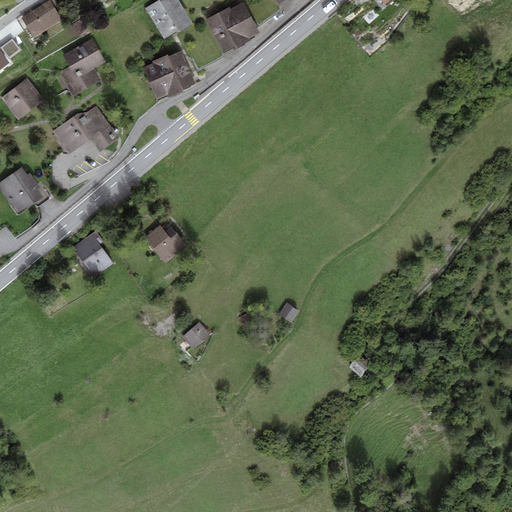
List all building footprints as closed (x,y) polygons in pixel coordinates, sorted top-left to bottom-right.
[(62,19),(49,0),(48,0),(20,18),(33,37),(62,19)] [(160,0),(159,0),(145,9),(164,40),(178,31),(179,33),(193,24),(178,0),(163,0),(161,1),(160,0)] [(278,5),(274,0),(253,0),(246,5),(260,24),(281,9),(278,5)] [(229,7),(204,20),(207,24),(222,53),(234,47),(235,49),(250,41),(249,39),(259,34),(243,3),(230,9),(229,7)] [(222,53),(207,24),(194,30),(201,43),(188,50),(198,69),(223,56),(222,53)] [(105,61),(92,38),(62,55),(69,67),(58,73),(72,97),(101,80),(94,68),(105,61)] [(10,59),(20,51),(12,40),(1,48),(10,59)] [(0,70),(9,63),(0,51),(0,70)] [(153,63),(143,68),(157,100),(167,96),(168,98),(184,91),(183,89),(195,84),(181,52),(169,57),(168,55),(152,62),(153,63)] [(45,100),(27,78),(1,98),(18,120),(45,100)] [(119,138),(96,105),(85,113),(77,114),(52,131),(68,154),(89,139),(99,152),(119,138)] [(21,167),(0,182),(0,189),(18,215),(43,198),(37,189),(40,187),(30,173),(27,175),(21,167)] [(164,232),(160,226),(145,238),(165,264),(187,248),(171,227),(164,232)] [(104,241),(96,231),(73,247),(94,277),(113,263),(100,244),(104,241)] [(299,311),(286,303),(278,315),(291,323),(299,311)] [(251,311),(238,318),(241,325),(254,318),(251,311)] [(210,335),(199,322),(182,337),(193,350),(210,335)] [(359,354),(348,368),(361,377),(372,363),(359,354)]
